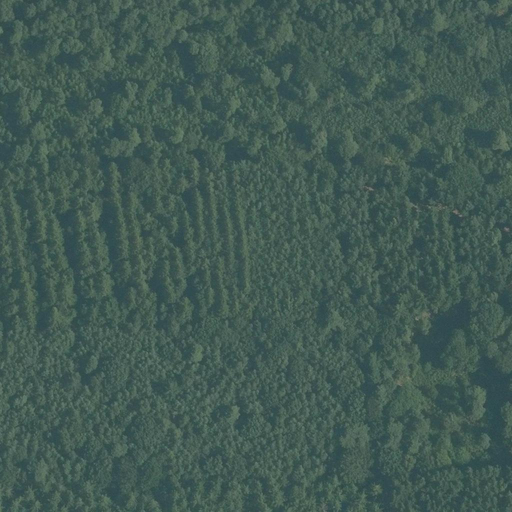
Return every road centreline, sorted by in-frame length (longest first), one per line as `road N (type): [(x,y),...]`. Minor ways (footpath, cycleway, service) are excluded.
road 1 (track): [(403,511),(370,427),(254,325),(218,270),(155,231),(124,190),(94,0)]
road 2 (track): [(0,171),(374,167),(511,195)]
